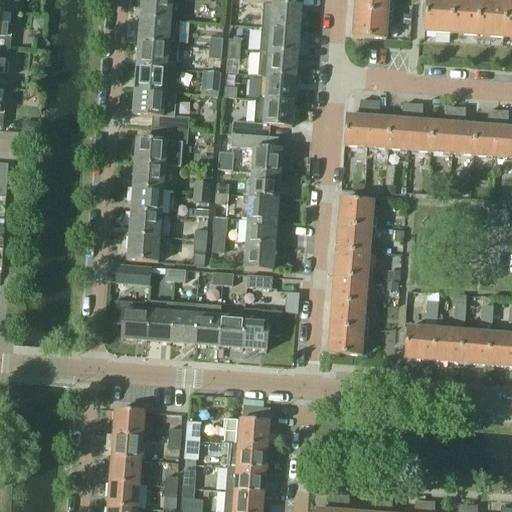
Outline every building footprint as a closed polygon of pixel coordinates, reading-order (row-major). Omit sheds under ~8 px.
[(0,0),(0,14),(1,13),(18,15),(18,0),(0,0)] [(141,21),(141,22),(180,25),(180,24),(170,23),(172,0),(177,0),(192,1),(192,0),(142,0),(142,9),(140,9),(139,21),(141,21)] [(242,0),(242,5),(271,7),(269,31),(299,33),(298,32),(299,19),(300,19),(301,9),(279,7),(279,0),(242,0)] [(355,0),(354,14),(391,17),(392,6),(387,4),(387,0),(355,0)] [(425,0),(423,34),(424,34),(425,34),(426,29),(436,30),(435,35),(451,36),(452,31),(463,32),(462,37),(478,38),(478,33),(489,33),(488,39),(505,40),(505,35),(511,35),(511,5),(430,0),(425,0)] [(0,14),(0,52),(8,53),(11,28),(0,27),(0,19),(0,14)] [(352,39),(385,42),(386,26),(391,25),(391,17),(354,14),(352,39)] [(139,45),(178,49),(180,25),(141,22),(140,33),(138,33),(137,45),(139,45)] [(261,30),(259,54),(267,55),(267,54),(297,57),(297,56),(296,56),(297,43),(298,43),(299,33),(269,31),(261,30)] [(209,41),(208,51),(221,52),(222,42),(209,41)] [(228,43),(227,51),(239,52),(240,44),(228,43)] [(135,68),(137,69),(177,72),(178,49),(139,45),(138,57),(136,57),(135,68)] [(208,61),(216,62),(220,62),(221,52),(208,51),(208,61)] [(227,51),(226,62),(239,63),(239,52),(227,51)] [(0,76),(6,77),(8,53),(0,52),(0,76)] [(259,54),(257,79),(259,79),(259,78),(295,81),(295,80),(294,80),(295,67),(296,67),(297,57),(267,54),(267,55),(259,54)] [(135,92),(135,94),(165,96),(165,95),(177,96),(178,86),(174,86),(175,72),(177,72),(137,69),(136,81),(134,80),(134,92),(135,92)] [(258,87),(257,102),(264,103),(264,102),(293,105),(293,104),(292,104),(293,91),(294,91),(295,81),(259,78),(259,79),(258,87)] [(205,98),(213,99),(217,99),(218,89),(206,88),(205,98)] [(236,91),(224,90),(223,101),(236,102),(236,91)] [(152,118),(151,131),(187,133),(188,120),(163,119),(165,96),(135,94),(134,105),(133,105),(132,117),(152,118)] [(253,125),(232,124),(231,137),(268,139),(269,128),(291,129),(291,127),(290,127),(291,115),(292,115),(293,105),(264,102),(264,103),(257,102),(255,102),(253,125)] [(346,118),(344,148),(366,150),(369,103),(360,102),(357,119),(346,118)] [(369,103),(366,150),(388,151),(390,121),(379,120),(379,104),(369,103)] [(390,121),(388,151),(409,153),(413,106),(403,106),(400,122),(390,121)] [(413,106),(409,153),(431,155),(433,124),(422,123),(421,107),(413,106)] [(433,124),(431,155),(452,156),(455,109),(446,109),(443,125),(433,124)] [(455,109),(452,156),(474,158),(475,127),(464,126),(464,110),(455,109)] [(475,127),(474,158),(495,159),(498,113),(489,112),(486,128),(475,127)] [(498,113),(495,159),(511,160),(511,129),(507,129),(506,113),(498,113)] [(135,166),(135,167),(164,169),(180,170),(182,145),(186,146),(187,133),(151,131),(150,142),(135,141),(135,142),(137,143),(136,155),(134,154),(133,166),(135,166)] [(231,137),(231,149),(252,150),(250,175),(280,177),(280,174),(278,175),(279,162),(281,162),(282,152),(267,151),(268,139),(231,137)] [(134,190),(134,191),(162,193),(164,169),(135,167),(134,177),(133,178),(132,189),(134,190)] [(250,175),(249,199),(278,201),(278,200),(276,200),(277,187),(279,188),(280,177),(250,175)] [(193,185),(193,195),(209,197),(210,186),(204,186),(193,185)] [(216,187),(215,197),(227,198),(228,188),(216,187)] [(132,214),(132,215),(160,217),(162,193),(134,191),(133,202),(131,202),(130,214),(132,214)] [(192,205),(202,206),(208,207),(209,197),(193,195),(192,205)] [(215,197),(214,207),(227,208),(227,198),(215,197)] [(249,199),(247,223),(276,225),(276,224),(276,223),(274,223),(275,211),(277,211),(278,201),(249,199)] [(339,202),(337,227),(375,230),(376,221),(371,219),(372,204),(339,202)] [(130,238),(159,240),(160,217),(132,215),(131,226),(129,226),(128,238),(130,238)] [(389,232),(402,233),(403,219),(390,218),(389,232)] [(247,223),(245,247),(274,249),(274,248),(272,248),(273,236),(275,236),(276,224),(276,225),(247,223)] [(337,227),(335,253),(368,256),(369,240),(374,239),(375,230),(337,227)] [(194,233),(193,243),(205,244),(206,234),(194,233)] [(391,244),(402,245),(403,234),(392,233),(391,244)] [(212,235),(211,245),(224,246),(225,236),(212,235)] [(126,262),(157,264),(165,265),(166,244),(158,243),(159,240),(130,238),(129,250),(127,250),(126,262)] [(192,254),(193,254),(204,254),(205,244),(193,243),(192,254)] [(211,245),(211,255),(223,256),(224,246),(211,245)] [(245,247),(243,271),(272,273),(272,272),(272,271),(271,271),(271,260),(273,258),(274,248),(274,249),(245,247)] [(335,253),(333,279),(371,281),(372,272),(367,270),(368,256),(335,253)] [(126,268),(125,280),(149,282),(150,270),(126,268)] [(163,285),(174,285),(175,273),(164,272),(163,285)] [(175,273),(174,285),(184,286),(185,273),(175,273)] [(387,283),(398,284),(399,274),(388,273),(387,283)] [(211,288),(221,289),(222,277),(212,276),(211,288)] [(222,277),(221,289),(232,290),(233,277),(222,277)] [(248,278),(247,289),(270,291),(271,280),(248,278)] [(333,279),(331,304),(364,307),(365,291),(370,290),(371,281),(333,279)] [(113,304),(112,327),(122,328),(120,343),(123,343),(123,340),(135,340),(135,344),(144,344),(147,313),(148,307),(113,304)] [(147,313),(144,344),(145,344),(146,341),(158,342),(158,345),(168,346),(172,306),(148,304),(148,307),(147,313)] [(331,304),(329,330),(367,333),(368,322),(363,320),(364,307),(331,304)] [(425,318),(424,329),(435,330),(436,322),(437,305),(426,304),(425,318)] [(172,306),(168,346),(169,346),(169,343),(183,344),(182,347),(192,348),(195,307),(172,306)] [(195,307),(192,348),(193,348),(193,345),(207,346),(207,349),(216,350),(219,319),(220,309),(195,307)] [(453,307),(452,321),(464,325),(465,307),(453,307)] [(481,308),(480,323),(491,327),(492,310),(481,308)] [(242,320),(240,351),(241,351),(241,348),(253,349),(253,352),(265,353),(267,338),(279,338),(281,315),(244,312),(243,320),(242,320)] [(219,319),(216,350),(217,350),(217,347),(230,348),(230,351),(240,351),(242,320),(219,319)] [(407,328),(404,360),(433,362),(435,330),(424,329),(407,328)] [(328,355),(360,357),(362,342),(367,341),(367,333),(329,330),(328,355)] [(435,330),(433,362),(459,364),(462,332),(435,330)] [(462,332),(459,364),(485,367),(488,334),(462,332)] [(511,336),(488,334),(485,367),(511,368),(511,336)] [(113,438),(114,438),(140,440),(142,415),(114,413),(114,415),(116,415),(115,427),(113,428),(113,438)] [(223,422),(222,446),(229,447),(238,447),(265,449),(266,449),(264,449),(265,436),(266,436),(267,424),(240,422),(240,423),(223,422)] [(187,431),(186,443),(198,444),(199,432),(199,426),(188,425),(187,431)] [(169,430),(168,442),(179,443),(180,431),(169,430)] [(111,461),(113,461),(139,463),(140,440),(114,438),(113,451),(112,451),(111,461)] [(179,451),(179,443),(168,442),(168,450),(179,451)] [(185,451),(185,461),(196,462),(197,452),(198,444),(186,443),(185,451)] [(229,447),(227,470),(236,471),(264,473),(264,472),(262,472),(263,460),(265,460),(265,449),(238,447),(229,447)] [(109,486),(111,486),(137,488),(139,463),(113,461),(112,475),(110,476),(109,486)] [(227,470),(225,494),(234,495),(262,497),(262,496),(261,496),(261,484),(263,483),(264,473),(236,471),(227,470)] [(184,473),(182,491),(194,492),(195,474),(184,473)] [(164,480),(164,490),(176,491),(176,480),(164,480)] [(108,509),(109,509),(135,511),(137,488),(111,486),(110,498),(108,498),(108,509)] [(163,500),(175,501),(176,491),(164,490),(163,500)] [(182,491),(181,502),(193,503),(194,492),(182,491)] [(234,495),(233,511),(259,511),(260,508),(261,508),(262,497),(234,495)] [(315,511),(337,511),(338,497),(339,497),(329,496),(326,511),(322,511),(315,511)] [(338,497),(337,511),(347,511),(349,497),(339,497),(338,497)] [(380,511),(382,500),(372,500),(370,511),(380,511)] [(382,500),(380,511),(391,511),(392,501),(382,500)] [(423,511),(424,504),(415,503),(413,511),(423,511)]
